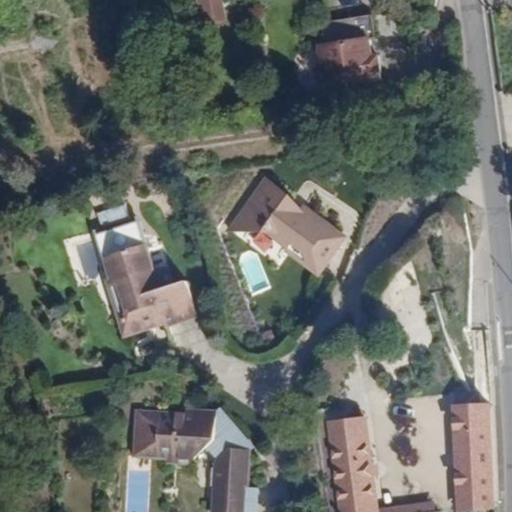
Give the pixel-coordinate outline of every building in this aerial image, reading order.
[(195,0),(202,26),(227,20),(222,0),(195,0)] [(375,4),(321,12),(329,59),(323,60),(326,77),(355,72),(357,81),(378,77),(377,71),(384,70),(380,47),(374,48),(372,32),(379,31),(375,4)] [(266,172),(229,219),(248,223),(311,276),(343,236),(266,172)] [(151,245),(105,259),(111,280),(108,281),(126,338),(166,326),(167,328),(203,318),(188,268),(160,276),(151,245)] [(411,297),(383,314),(412,360),(439,343),(411,297)] [(494,408),(458,411),(459,503),(493,499),(494,408)] [(215,422),(136,420),(134,457),(156,457),(157,463),(199,465),(201,456),(217,477),(214,511),(258,511),(259,491),(245,491),(246,457),(215,422)] [(378,511),(370,425),(331,429),(339,511),(378,511)] [(435,511),(435,501),(381,503),(381,511),(435,511)]
